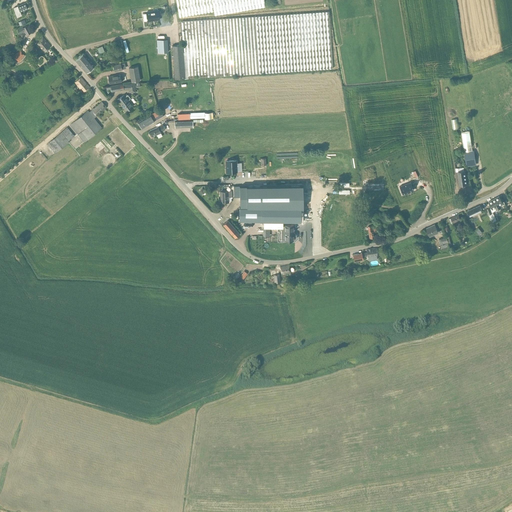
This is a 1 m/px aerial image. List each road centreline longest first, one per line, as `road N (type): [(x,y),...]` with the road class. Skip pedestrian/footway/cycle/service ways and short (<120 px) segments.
road 1 (tertiary): [(251,257),(53,43),(32,0)]
road 2 (tertiary): [(251,257),(285,262),(388,242),(511,179)]
